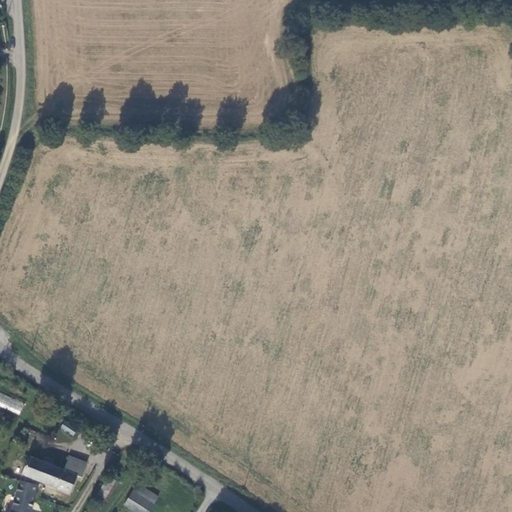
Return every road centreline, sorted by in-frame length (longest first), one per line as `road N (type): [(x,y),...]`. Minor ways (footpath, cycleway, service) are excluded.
road 1 (tertiary): [(248,511),(0,350)]
road 2 (unclassified): [(17,0),(19,91),(0,177)]
